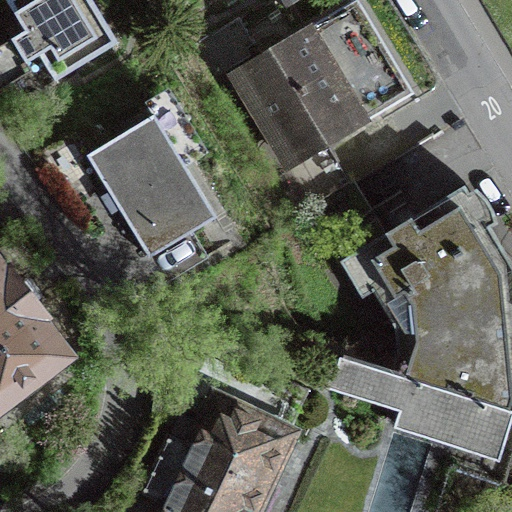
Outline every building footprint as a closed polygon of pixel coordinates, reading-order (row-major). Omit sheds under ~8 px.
[(25,30),(11,39),(18,50),(26,63),(40,55),(55,80),(117,42),(91,0),(6,0),(7,0),(25,30)] [(237,18),(195,43),(215,76),(232,66),(290,162),(273,173),(298,214),(350,183),(325,141),(407,92),(379,45),(355,5),(255,65),(250,56),(257,51),(237,18)] [(192,231),(216,216),(155,115),(114,139),(87,156),(149,257),(151,256),(167,282),(208,256),(192,231)] [(344,354),(343,357),(511,409),(511,263),(490,227),(497,223),(493,210),(486,198),(477,189),(469,193),(465,185),(354,253),(375,287),(372,289),(395,327),(397,351),(392,369),(344,354)] [(0,271),(0,402),(63,354),(38,322),(45,316),(29,295),(9,269),(2,274),(0,271)] [(511,460),(511,409),(343,357),(334,387),(403,408),(398,425),(458,444),(451,466),(505,483),(511,460)] [(171,489),(160,511),(251,511),(252,511),(289,434),(214,398),(191,447),(168,436),(148,478),(171,489)]
